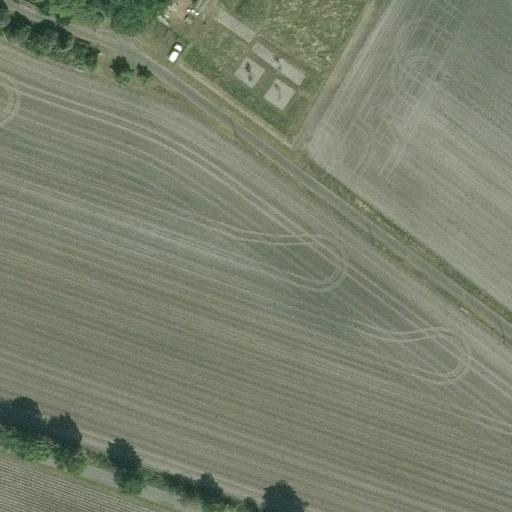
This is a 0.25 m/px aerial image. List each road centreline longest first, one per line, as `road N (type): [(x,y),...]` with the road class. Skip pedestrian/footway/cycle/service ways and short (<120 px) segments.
road 1 (track): [(511,341),(110,42),(6,0)]
road 2 (track): [(202,511),(0,441)]
